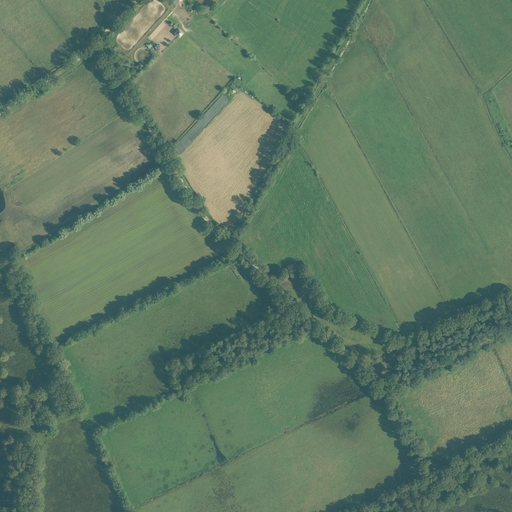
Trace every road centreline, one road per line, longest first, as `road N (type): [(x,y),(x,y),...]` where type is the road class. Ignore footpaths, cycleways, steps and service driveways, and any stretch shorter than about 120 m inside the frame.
road 1 (track): [(388,389),(210,223),(98,46),(113,23)]
road 2 (track): [(231,244),(364,0)]
road 3 (track): [(511,328),(388,389)]
road 4 (track): [(98,46),(0,116)]
